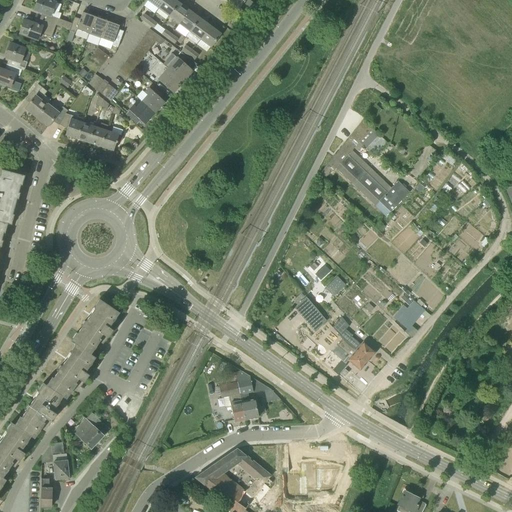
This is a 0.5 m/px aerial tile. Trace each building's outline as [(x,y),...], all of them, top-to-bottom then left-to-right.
[(72,24),(60,19),(62,13),(59,12),(62,5),(48,0),(37,0),(34,11),(42,14),(40,19),(56,25),(70,30),(72,24)] [(148,0),(148,1),(158,9),(164,0),(148,0)] [(179,2),(175,0),(164,0),(158,9),(168,16),(179,2)] [(189,10),(179,2),(168,16),(179,24),(189,10)] [(200,18),(189,10),(179,24),(189,32),(200,18)] [(89,34),(95,17),(83,12),(80,19),(75,17),(72,24),(70,30),(70,31),(75,33),(77,30),(89,34)] [(141,19),(147,24),(150,19),(144,14),(141,19)] [(101,39),(107,21),(95,17),(89,34),(101,39)] [(210,26),(200,18),(189,32),(200,40),(210,26)] [(51,38),(56,25),(40,19),(38,25),(25,20),(19,34),(39,41),(41,34),(51,38)] [(147,24),(154,29),(157,24),(150,19),(147,24)] [(118,48),(123,32),(118,30),(120,26),(107,21),(101,39),(113,43),(112,46),(118,48)] [(221,34),(210,26),(200,40),(211,48),(221,34)] [(164,40),(149,29),(146,34),(155,42),(160,45),(164,40)] [(162,35),(168,39),(172,35),(165,30),(162,35)] [(152,46),(155,42),(146,34),(142,39),(152,46)] [(175,44),(178,39),(172,35),(168,39),(175,44)] [(148,51),(152,46),(142,39),(139,44),(148,51)] [(6,65),(22,70),(24,71),(27,63),(22,61),(27,49),(10,43),(5,58),(8,59),(6,65)] [(145,56),(148,51),(139,44),(135,49),(145,56)] [(180,52),(187,57),(192,50),(186,45),(180,52)] [(109,57),(97,48),(93,54),(105,62),(109,57)] [(145,56),(135,49),(131,54),(141,61),(145,56)] [(193,62),(198,55),(192,50),(187,57),(193,62)] [(101,67),(105,62),(93,54),(90,58),(101,67)] [(141,61),(131,54),(128,59),(137,66),(135,69),(140,72),(144,67),(139,63),(141,61)] [(177,58),(172,54),(163,64),(167,68),(183,82),(192,71),(177,58)] [(134,71),(135,69),(137,66),(128,59),(124,64),(134,71)] [(130,76),(134,71),(124,64),(120,69),(130,76)] [(22,70),(6,65),(4,71),(0,69),(0,83),(6,86),(6,87),(19,92),(21,85),(14,82),(17,76),(19,77),(22,70)] [(173,93),(183,82),(167,68),(157,79),(173,93)] [(87,73),(83,69),(78,74),(83,78),(87,73)] [(117,74),(126,81),(130,76),(120,69),(117,74)] [(72,82),(64,76),(60,82),(67,88),(72,82)] [(103,81),(98,77),(91,86),(96,90),(103,81)] [(103,81),(96,90),(101,94),(108,84),(103,81)] [(47,92),(38,84),(25,100),(29,104),(25,109),(36,118),(48,104),(51,100),(45,95),(47,92)] [(108,84),(101,94),(106,98),(113,88),(108,84)] [(118,92),(113,88),(106,98),(111,102),(118,92)] [(147,96),(141,101),(149,109),(155,114),(165,103),(149,88),(144,93),(147,96)] [(101,108),(104,101),(98,96),(95,106),(101,108)] [(382,110),(387,104),(380,99),(367,116),(373,121),(377,115),(378,115),(382,110)] [(145,125),(155,114),(149,109),(141,101),(136,107),(133,105),(128,110),(145,125)] [(53,122),(59,125),(64,116),(66,114),(68,111),(63,107),(59,112),(48,104),(36,118),(48,128),(53,122)] [(64,116),(59,125),(67,130),(65,136),(77,140),(83,123),(76,121),(77,118),(66,114),(64,116)] [(77,140),(89,144),(96,124),(95,124),(94,127),(88,125),(89,122),(84,120),(83,123),(77,140)] [(349,139),(329,163),(319,175),(324,180),(333,170),(335,168),(373,205),(382,213),(386,217),(390,212),(390,213),(410,193),(398,182),(391,189),(352,151),(357,146),(359,143),(366,150),(379,136),(363,121),(349,139)] [(89,144),(101,147),(107,128),(106,131),(100,129),(101,126),(96,124),(89,144)] [(112,130),(107,128),(101,147),(113,151),(116,143),(117,143),(117,142),(119,142),(120,142),(122,138),(121,136),(118,135),(111,133),(112,130)] [(445,159),(452,165),(455,161),(448,155),(445,159)] [(467,169),(461,164),(460,165),(460,166),(458,168),(462,172),(463,171),(465,172),(467,169)] [(0,222),(7,224),(11,225),(14,215),(13,215),(17,199),(18,200),(20,193),(18,193),(20,186),(22,186),(25,176),(1,170),(0,173),(0,222)] [(420,193),(424,188),(419,184),(415,189),(420,193)] [(452,189),(445,184),(441,189),(448,194),(452,189)] [(443,227),(446,223),(440,218),(437,222),(443,227)] [(385,227),(379,222),(375,227),(380,232),(385,227)] [(424,248),(427,243),(422,239),(419,244),(424,248)] [(314,262),(310,267),(314,271),(318,267),(314,262)] [(321,281),(331,272),(325,265),(315,274),(321,281)] [(337,277),(325,288),(333,297),(345,285),(337,277)] [(294,308),(302,318),(305,321),(311,316),(321,327),(326,321),(317,310),(313,307),(305,297),(294,308)] [(70,341),(75,345),(91,355),(94,349),(95,350),(97,346),(96,346),(101,340),(105,343),(113,330),(109,328),(114,321),(114,322),(116,319),(116,318),(119,313),(99,299),(93,308),(94,309),(86,322),(84,321),(81,326),(82,327),(77,334),(76,333),(70,341)] [(383,299),(379,304),(383,308),(388,303),(383,299)] [(368,304),(364,308),(369,313),(374,309),(368,304)] [(407,309),(403,305),(393,317),(408,330),(412,326),(400,316),(407,309)] [(352,335),(346,330),(349,326),(342,317),(333,328),(343,339),(345,343),(368,362),(375,352),(363,342),(361,345),(351,336),(352,336),(352,335)] [(360,371),(368,362),(345,343),(343,339),(338,346),(351,357),(347,361),(360,371)] [(91,355),(75,345),(70,353),(71,353),(62,367),(60,366),(56,371),(57,372),(53,378),(52,377),(46,385),(63,397),(66,400),(70,394),(73,391),(72,391),(76,385),(81,387),(89,375),(85,373),(89,366),(90,367),(92,363),(96,358),(91,355)] [(226,364),(222,362),(217,371),(221,373),(226,364)] [(271,389),(249,376),(243,372),(235,374),(237,382),(245,420),(258,418),(253,400),(248,401),(246,393),(252,391),(253,393),(271,389)] [(245,420),(237,382),(219,386),(221,398),(229,396),(231,403),(230,403),(234,422),(245,420)] [(59,403),(63,397),(46,385),(43,383),(37,392),(38,393),(29,406),(28,405),(24,410),(25,411),(21,418),(20,417),(14,425),(31,437),(34,439),(38,433),(39,434),(41,431),(40,430),(44,424),(48,427),(57,414),(53,412),(57,405),(58,406),(60,403),(59,403)] [(91,449),(103,435),(94,427),(100,421),(91,413),(73,433),(91,449)] [(31,437),(14,425),(11,423),(5,431),(6,432),(0,441),(0,476),(3,478),(6,473),(7,473),(9,470),(8,470),(13,463),(17,466),(25,454),(20,452),(25,445),(26,445),(28,442),(27,442),(31,437)] [(51,444),(52,454),(63,453),(62,443),(51,444)] [(41,464),(53,462),(52,454),(51,444),(41,457),(41,464)] [(248,503),(270,479),(271,478),(237,449),(194,478),(234,507),(240,511),(243,511),(249,503),(248,503)] [(55,480),(69,478),(67,458),(64,459),(64,461),(53,462),(55,480)] [(41,479),(41,483),(40,507),(42,507),(42,509),(50,509),(50,507),(52,507),(52,488),(49,488),(49,479),(41,479)] [(422,511),(426,505),(418,501),(419,499),(404,492),(397,506),(398,506),(396,510),(398,511),(422,511)]
